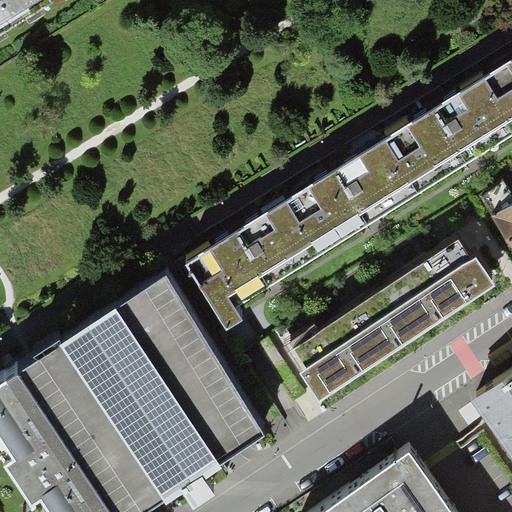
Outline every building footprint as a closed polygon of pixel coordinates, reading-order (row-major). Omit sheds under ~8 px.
[(0,0),(0,25),(40,0),(0,0)] [(511,126),(511,53),(184,254),(224,321),(242,311),(234,299),(511,126)] [(511,191),(490,206),(511,239),(511,191)] [(373,296),(288,352),(320,401),(495,286),(477,258),(473,261),(459,239),(373,296)] [(167,278),(20,376),(110,511),(153,511),(168,503),(183,493),(194,510),(215,496),(204,479),(247,451),(266,439),(167,278)] [(511,374),(472,403),(511,459),(511,374)] [(110,511),(20,376),(0,388),(0,458),(0,459),(33,508),(28,511),(110,511)] [(462,511),(405,433),(295,511),(462,511)]
